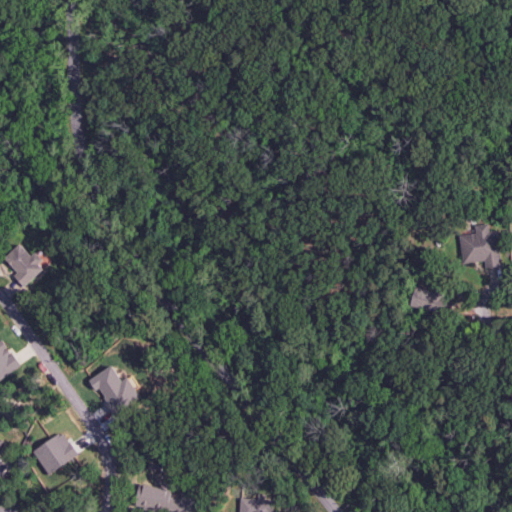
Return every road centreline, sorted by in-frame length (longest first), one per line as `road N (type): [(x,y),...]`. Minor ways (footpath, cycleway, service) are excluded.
road 1 (residential): [(343,511),(200,343),(138,260),(101,192),(84,131),(77,0)]
road 2 (residential): [(6,511),(0,509),(7,301),(76,398),(109,511)]
